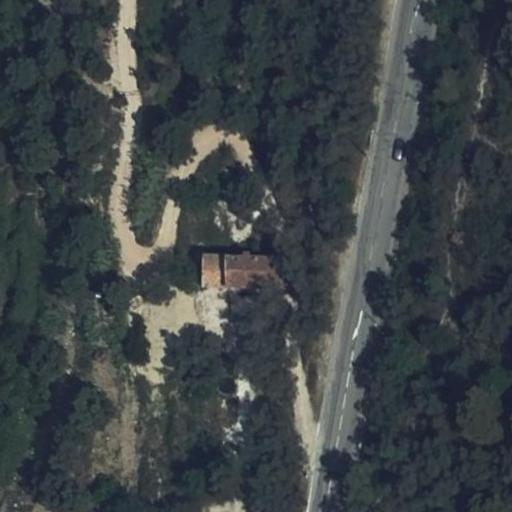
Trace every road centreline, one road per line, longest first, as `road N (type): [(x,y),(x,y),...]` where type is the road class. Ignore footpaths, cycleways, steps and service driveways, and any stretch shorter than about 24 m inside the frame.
road 1 (track): [(338,464),(313,438),(295,365),(293,256),(252,153),(234,136),(208,142),(191,159),(167,250),(129,250),(118,201),(133,112),(132,0)]
road 2 (secondary): [(330,511),(418,0)]
